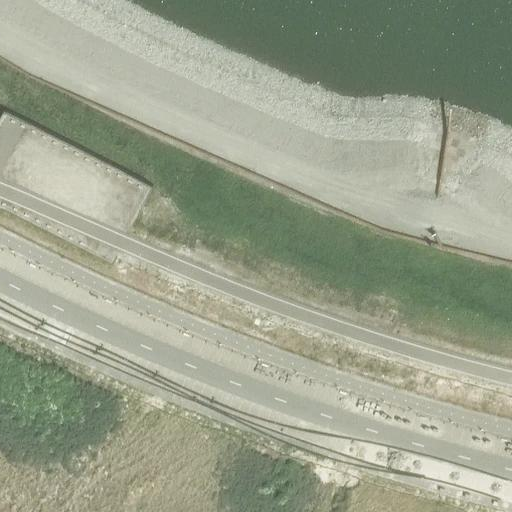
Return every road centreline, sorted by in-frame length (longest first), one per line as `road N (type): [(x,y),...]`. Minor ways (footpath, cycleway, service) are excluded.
road 1 (unclassified): [(511,467),(296,403),(0,279)]
road 2 (track): [(511,172),(402,142),(103,24),(62,0)]
